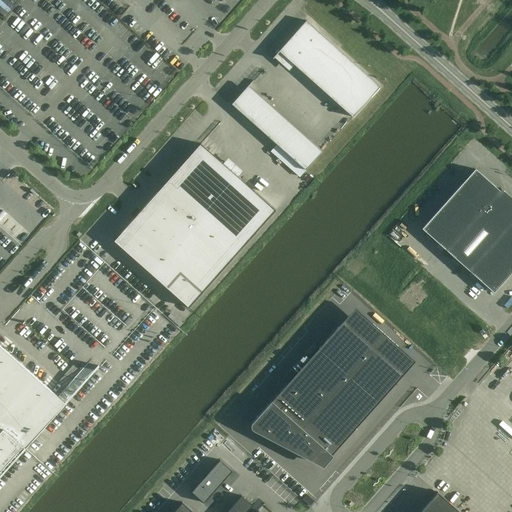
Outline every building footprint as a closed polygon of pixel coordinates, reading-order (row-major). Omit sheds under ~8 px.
[(380,86),(306,20),(280,50),(278,48),(274,52),(290,67),(293,64),(353,117),(380,86)] [(298,171),(323,143),(248,79),(233,97),(277,136),(268,145),(298,171)] [(113,241),(188,308),(275,210),(200,143),(113,241)] [(494,293),(511,271),(511,201),(475,169),(422,229),(494,293)] [(31,235),(7,214),(0,221),(0,226),(21,245),(31,235)] [(414,282),(398,299),(411,312),(427,295),(414,282)] [(251,424),(251,426),(251,427),(251,429),(252,430),(254,431),(312,462),(324,448),(331,455),(402,376),(342,322),(252,423),(251,424)] [(0,470),(22,446),(25,449),(65,403),(0,345),(0,470)] [(61,388),(68,394),(94,365),(87,359),(61,388)] [(204,503),(232,471),(220,460),(191,492),(204,503)] [(460,511),(438,492),(419,511),(460,511)] [(241,496),(226,511),(246,511),(252,505),(241,496)] [(192,511),(182,502),(173,511),(192,511)]
